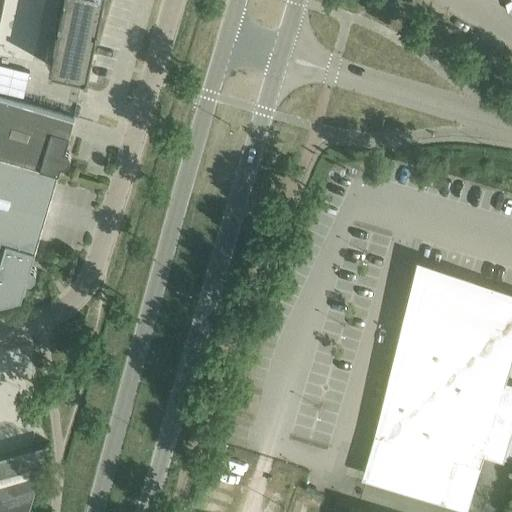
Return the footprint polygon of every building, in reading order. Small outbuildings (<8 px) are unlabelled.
[(65,0),(63,14),(61,14),(60,18),(62,18),(57,39),(56,39),(55,40),(57,40),(53,61),(51,61),(50,65),(55,66),(55,65),(85,71),(85,73),(90,74),(91,69),(89,69),(98,26),(100,27),(101,22),(99,22),(103,0),(65,0)] [(66,148),(75,116),(75,115),(0,92),(0,152),(59,170),(61,162),(66,162),(70,160),(71,155),(69,151),(66,148)] [(31,265),(59,170),(0,152),(0,300),(22,296),(27,279),(31,279),(35,276),(36,272),(35,267),(31,265)] [(511,352),(511,293),(428,269),(367,472),(468,502),(483,449),(503,455),(511,424),(511,404),(498,400),(505,376),(511,352)] [(0,511),(28,511),(50,440),(0,454),(0,511)] [(383,511),(337,498),(332,511),(383,511)]
